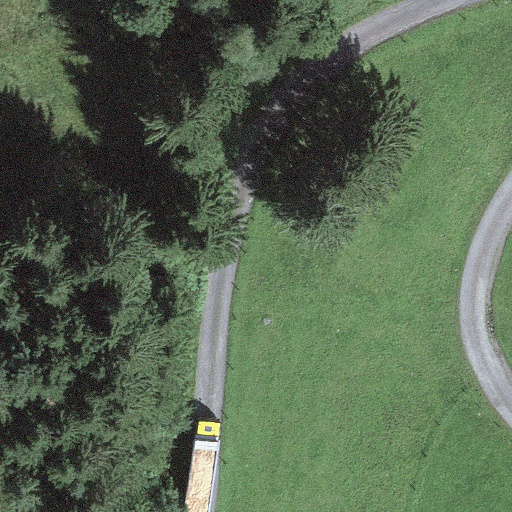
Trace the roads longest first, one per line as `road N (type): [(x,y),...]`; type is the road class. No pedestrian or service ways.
road 1 (track): [(453,0),(359,39),(295,93),(270,127),(224,247),(198,511)]
road 2 (track): [(511,194),(485,247),(477,289),(488,364),(511,402)]
